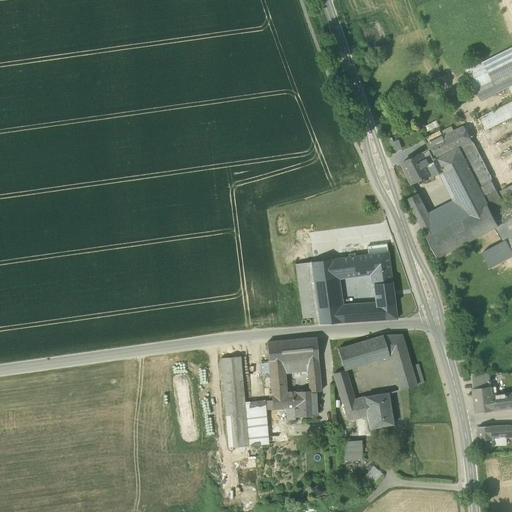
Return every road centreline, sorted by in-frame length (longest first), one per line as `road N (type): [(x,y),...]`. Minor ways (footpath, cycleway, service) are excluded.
road 1 (unclassified): [(437,324),(284,332),(0,370)]
road 2 (tertiary): [(437,324),(325,0)]
